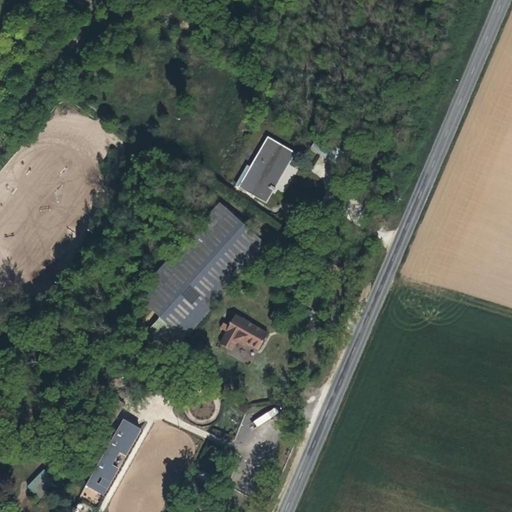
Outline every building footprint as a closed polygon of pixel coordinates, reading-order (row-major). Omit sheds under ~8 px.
[(320,154),(312,170),(318,173),(330,149),(314,141),(310,150),(320,154)] [(296,163),(269,146),(250,175),(247,173),(239,184),(244,187),(239,195),(251,204),(254,199),(262,204),(268,195),(273,198),(274,196),(270,193),(285,170),(290,173),(296,163)] [(348,168),(335,160),(327,173),(340,181),(348,168)] [(274,196),(290,173),(285,170),(270,193),(274,196)] [(239,195),(244,187),(239,184),(234,192),(239,195)] [(264,212),(273,198),(268,195),(262,204),(254,199),(251,204),(264,212)] [(273,254),(227,211),(140,302),(186,346),(273,254)] [(229,339),(230,340),(244,348),(248,351),(261,358),(271,342),(238,323),(229,339)] [(239,350),(242,352),(244,348),(230,340),(223,352),(234,358),(239,350)] [(144,372),(149,368),(145,363),(140,367),(144,372)] [(98,404),(112,414),(117,407),(103,397),(98,404)] [(112,414),(100,431),(108,437),(127,411),(118,405),(117,407),(112,414)] [(256,426),(279,414),(275,407),(252,420),(256,426)] [(146,434),(126,422),(86,490),(106,501),(146,434)] [(44,469),(27,486),(41,500),(58,483),(44,469)]
